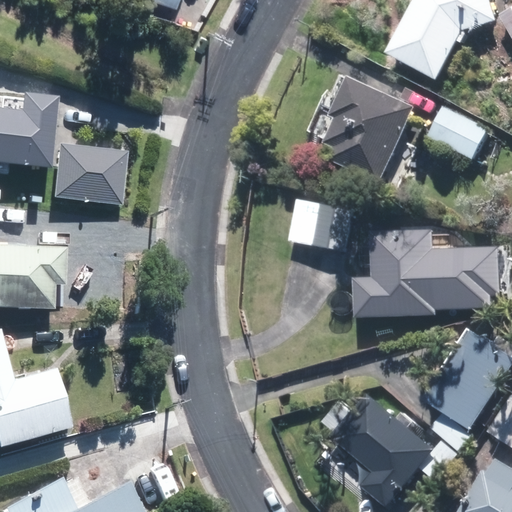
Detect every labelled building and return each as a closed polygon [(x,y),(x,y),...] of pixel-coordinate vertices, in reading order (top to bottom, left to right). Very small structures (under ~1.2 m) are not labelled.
[(500,23),(492,0),(422,0),(391,54),(440,82),(468,33),(500,23)] [(383,183),(418,109),(354,80),(338,116),(343,118),(330,145),(341,150),(335,160),(383,183)] [(0,114),(0,165),(45,171),(53,103),(21,99),(19,117),(0,114)] [(490,130),(448,109),(433,138),(475,159),(490,130)] [(354,212),(303,201),(295,241),(346,251),(354,212)] [(431,250),(431,231),(371,232),(372,280),(356,280),(356,315),(435,314),(435,307),(496,306),(496,249),(431,250)] [(0,307),(50,309),(51,284),(60,284),(61,251),(0,249),(0,307)] [(462,448),(511,372),(511,355),(477,333),(432,402),(447,412),(435,430),(462,448)] [(0,360),(0,445),(66,427),(51,374),(7,387),(0,360)] [(438,451),(372,395),(338,436),(382,474),(370,488),(391,507),(438,451)] [(511,401),(492,432),(511,444),(511,401)] [(489,474),(484,471),(460,511),(511,511),(511,470),(497,461),(489,474)] [(0,511),(135,511),(122,486),(74,511),(71,511),(54,481),(0,510),(0,511)]
